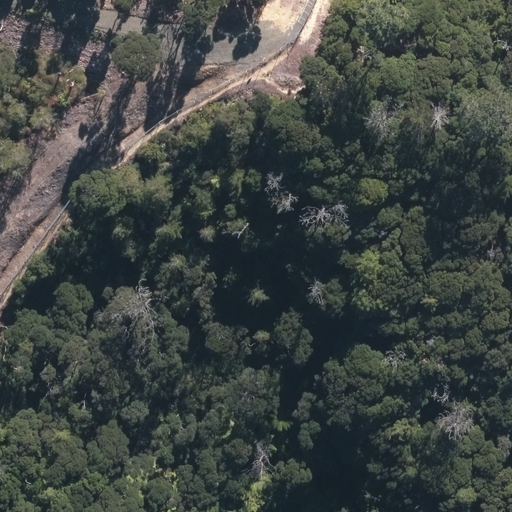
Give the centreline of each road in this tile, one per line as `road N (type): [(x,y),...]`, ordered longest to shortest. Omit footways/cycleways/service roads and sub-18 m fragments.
road 1 (track): [(0,268),(29,214),(87,154),(229,67),(274,0)]
road 2 (track): [(229,67),(0,16)]
